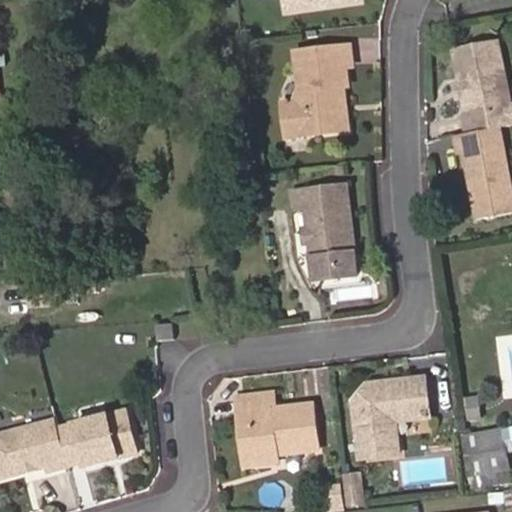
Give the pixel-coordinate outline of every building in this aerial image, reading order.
[(283,0),(285,11),(356,2),(355,0),(283,0)] [(298,93),(296,104),(283,106),(286,139),(348,132),(344,88),(350,88),(348,69),(352,68),(349,48),(293,55),(298,93)] [(495,130),(508,128),(507,124),(510,123),(508,112),(505,113),(493,52),(451,60),(457,93),(461,93),(462,98),(458,99),(460,113),(460,120),(462,136),(495,130)] [(462,136),(452,138),(455,156),(460,155),(473,222),(511,214),(495,130),(462,136)] [(19,195),(18,184),(0,185),(0,201),(8,201),(9,199),(20,199),(19,195)] [(306,226),(308,240),(310,256),(353,252),(346,189),(292,195),(293,210),(304,209),(306,226)] [(355,274),(353,252),(310,256),(312,278),(355,274)] [(511,269),(474,278),(477,296),(511,288),(511,269)] [(63,304),(61,279),(36,281),(37,306),(63,304)] [(505,302),(475,308),(478,322),(508,315),(505,302)] [(160,342),(178,341),(177,324),(159,325),(160,342)] [(378,395),(374,388),(357,407),(363,462),(402,458),(400,437),(394,434),(393,425),(398,421),(433,417),(429,382),(390,387),(388,394),(378,395)] [(390,387),(374,388),(378,395),(388,394),(390,387)] [(272,459),(281,458),(321,454),(316,408),(278,413),(276,396),(239,400),(248,469),(272,468),(272,459)] [(483,397),(468,399),(471,423),(486,422),(483,397)] [(57,434),(66,468),(80,465),(81,470),(133,457),(123,417),(57,434)] [(0,437),(0,482),(19,477),(18,473),(27,470),(28,475),(47,470),(47,473),(66,468),(57,434),(54,423),(0,437)] [(504,430),(503,427),(465,434),(472,475),(510,468),(507,452),(504,430)] [(282,467),(281,458),(272,459),(272,468),(282,467)] [(367,474),(346,475),(347,508),(368,508),(367,474)]
